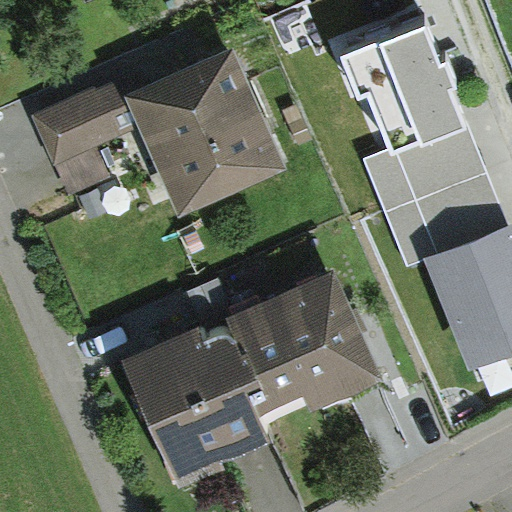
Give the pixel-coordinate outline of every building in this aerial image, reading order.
[(423,19),(339,52),(356,97),(364,94),(386,152),(465,120),(453,88),(458,86),(447,56),(439,59),(423,19)] [(144,126),(180,209),(291,157),(240,40),(127,91),(121,78),(34,114),(58,166),(144,126)] [(386,152),(365,161),(410,267),(425,261),(509,226),(465,120),(386,152)] [(78,190),(114,173),(102,147),(66,164),(78,190)] [(467,368),(511,350),(511,225),(509,226),(425,261),(467,368)] [(228,309),(233,320),(274,422),(388,373),(335,262),(228,309)] [(204,317),(123,351),(181,486),(228,464),(224,455),(278,431),(274,422),(233,320),(209,329),(204,317)]
